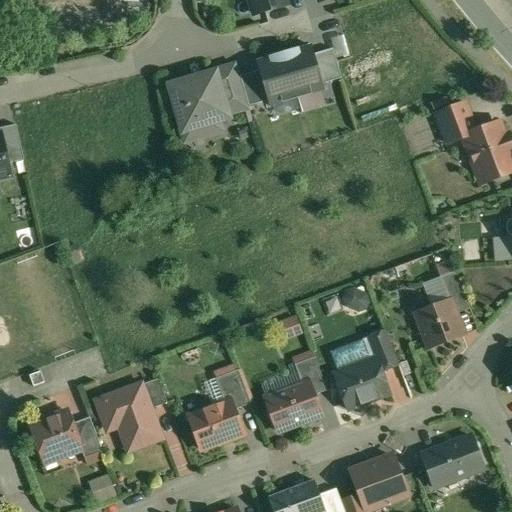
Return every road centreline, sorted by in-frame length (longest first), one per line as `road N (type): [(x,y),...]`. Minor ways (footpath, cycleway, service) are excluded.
road 1 (residential): [(154,511),(435,411),(470,382)]
road 2 (residential): [(0,93),(141,61),(174,31),(177,1)]
road 3 (unknown): [(163,49),(303,26)]
